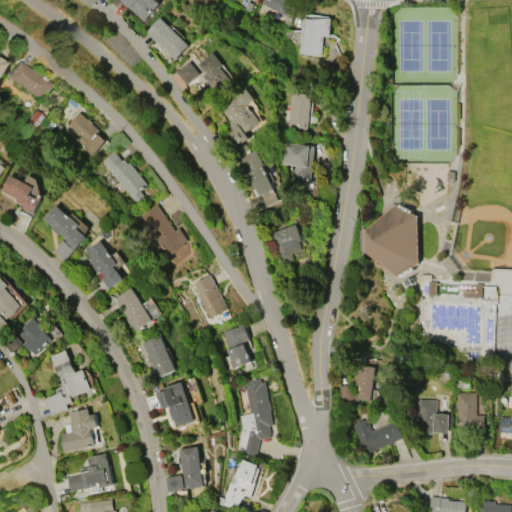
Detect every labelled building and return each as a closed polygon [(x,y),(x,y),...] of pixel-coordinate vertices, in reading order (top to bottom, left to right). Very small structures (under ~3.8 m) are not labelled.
[(156,0),(159,3),(143,20),(121,0),(156,0)] [(261,4),(262,0),(298,0),(300,1),(291,18),(261,4)] [(161,17),(188,44),(174,59),(159,43),(158,44),(146,32),(161,17)] [(331,18),(328,36),(323,36),(320,56),(298,53),(303,19),(331,18)] [(202,74),(205,72),(198,64),(213,52),(222,64),(220,66),(230,80),(214,92),(202,76),(202,74)] [(37,98),(7,77),(18,61),(51,84),(46,91),(43,89),(37,98)] [(189,61),(199,74),(186,84),(176,71),(189,61)] [(220,108),(237,96),(236,95),(247,88),(255,99),(246,106),(247,107),(249,106),(260,121),(244,132),(248,137),(235,147),(227,135),(233,130),(231,127),(233,126),(220,108)] [(291,91),(311,94),(306,133),(286,131),(291,91)] [(80,111),(100,130),(97,133),(105,140),(92,154),(77,141),(80,137),(67,126),(80,111)] [(308,189),(287,187),(290,164),(282,163),(285,142),(314,146),(308,189)] [(235,159),(254,150),(266,173),(270,171),(274,180),(270,182),(275,193),(276,192),(280,200),(265,207),(259,195),(256,197),(243,171),(242,172),(235,159)] [(135,202),(102,161),(114,151),(121,160),(123,158),(127,163),(129,161),(147,184),(139,190),(144,195),(135,202)] [(9,175),(32,186),(28,194),(36,198),(38,193),(42,195),(33,213),(22,208),(23,205),(14,200),(15,198),(1,191),(9,175)] [(157,204),(174,230),(179,227),(189,241),(167,256),(140,216),(157,204)] [(364,229),(395,204),(417,216),(418,262),(396,276),(365,250),(364,229)] [(54,249),(63,239),(65,240),(66,239),(59,232),(58,234),(50,227),(51,226),(43,219),(56,205),(70,217),(71,216),(80,224),(77,228),(87,236),(66,259),(54,249)] [(271,232),(295,224),(301,240),(298,241),(301,249),(290,253),(293,259),(283,263),(280,256),(278,256),(277,253),(279,252),(276,244),(274,245),(272,241),(274,241),(271,232)] [(84,251),(100,240),(117,264),(113,266),(122,278),(108,288),(101,279),(103,277),(99,271),(96,273),(88,261),(90,259),(84,251)] [(210,273),(228,309),(209,318),(208,317),(206,318),(194,295),(198,294),(192,283),(210,273)] [(0,277),(7,285),(5,287),(21,305),(5,319),(0,313),(0,277)] [(130,287),(152,320),(136,330),(131,323),(129,324),(125,318),(127,317),(114,297),(116,296),(114,293),(116,291),(119,294),(130,287)] [(0,316),(9,326),(0,333),(0,316)] [(16,331),(32,317),(52,339),(35,355),(30,349),(28,351),(22,344),(25,342),(16,331)] [(243,324),(249,340),(245,341),(249,349),(247,350),(251,361),(234,368),(233,366),(231,366),(229,362),(231,361),(227,350),(229,349),(222,332),(243,324)] [(160,335),(175,369),(159,377),(152,362),(149,363),(147,357),(149,356),(143,342),(160,335)] [(53,415),(45,398),(57,393),(55,388),(63,385),(49,356),(65,349),(75,371),(83,368),(92,388),(71,398),(73,401),(66,404),(68,408),(53,415)] [(354,385),(357,364),(374,366),(369,400),(356,398),(356,399),(348,399),(348,401),(338,401),(338,385),(354,385)] [(240,426),(238,415),(249,412),(243,382),(247,381),(246,377),(256,376),(256,379),(261,378),(262,382),(266,381),(269,401),(270,402),(271,409),(270,409),(273,424),(270,425),(271,433),(270,433),(271,437),(259,439),(255,456),(233,451),(239,426),(240,426)] [(181,381),(195,420),(176,426),(169,406),(162,408),(156,392),(163,390),(162,387),(181,381)] [(511,431),(498,431),(498,416),(510,417),(510,412),(511,412),(511,402),(511,390),(511,431)] [(476,392),(475,414),(483,414),(483,428),(455,427),(456,392),(476,392)] [(416,399),(436,400),(435,413),(438,413),(438,412),(444,413),(444,414),(448,414),(447,432),(432,431),(432,434),(425,434),(425,429),(415,428),(416,399)] [(96,444),(64,451),(60,433),(67,432),(65,425),(72,423),(69,412),(88,408),(90,415),(96,414),(99,426),(92,428),(96,444)] [(394,420),(402,437),(364,454),(350,423),(362,418),(362,419),(365,418),(371,431),(394,420)] [(203,485),(185,488),(183,475),(182,475),(178,448),(197,446),(203,485)] [(113,485),(100,487),(99,485),(86,488),(86,487),(70,490),(68,477),(81,474),(80,468),(90,466),(87,456),(106,452),(113,485)] [(250,497),(243,495),(242,499),(240,498),(236,510),(216,502),(218,496),(221,497),(223,490),(225,490),(231,473),(234,474),(236,467),(239,468),(243,459),(259,464),(253,481),(256,482),(250,497)] [(183,489),(167,491),(165,477),(180,474),(182,476),(184,486),(183,489)] [(429,511),(431,496),(449,498),(449,500),(467,501),(465,511),(429,511)] [(91,511),(91,502),(113,499),(114,511),(91,511)] [(511,504),(511,511),(476,511),(478,501),(483,502),(483,501),(492,501),(493,503),(511,504)]
